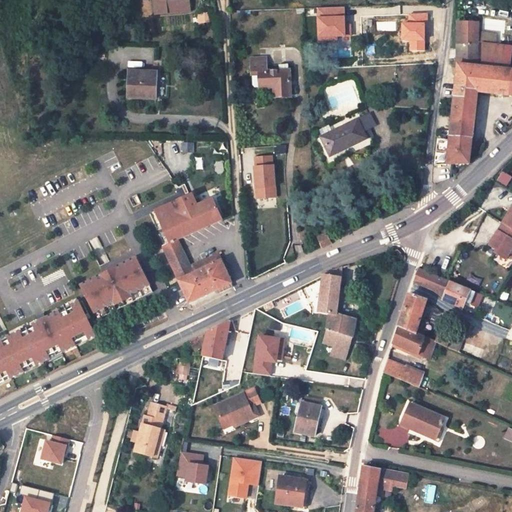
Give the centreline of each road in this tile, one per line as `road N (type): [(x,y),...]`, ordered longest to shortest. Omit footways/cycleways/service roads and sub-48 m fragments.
road 1 (residential): [(244,300),(224,0)]
road 2 (secondary): [(244,300),(6,417)]
road 3 (unclassified): [(413,224),(418,235),(359,456)]
road 4 (unclassified): [(431,213),(425,199),(449,0)]
road 5 (unknown): [(147,52),(124,53),(112,64),(111,93),(121,110),(232,125)]
road 6 (secondary): [(413,224),(244,300)]
road 7 (residential): [(511,485),(359,456)]
